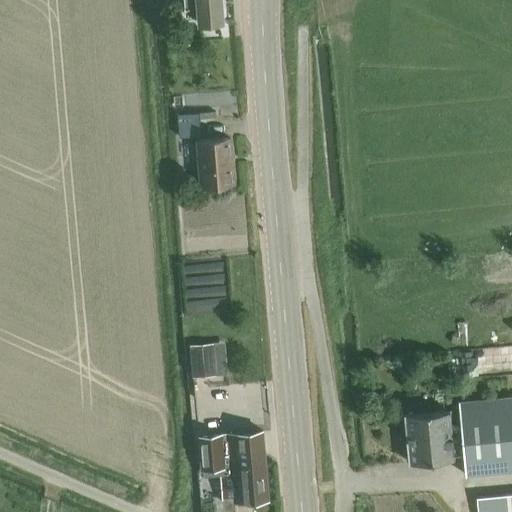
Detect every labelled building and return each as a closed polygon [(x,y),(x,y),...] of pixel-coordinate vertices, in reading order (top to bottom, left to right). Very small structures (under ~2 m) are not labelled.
[(183,0),(185,9),(194,9),(198,8),(200,24),(223,22),(221,0),(183,0)] [(179,138),(201,136),(200,118),(217,117),(216,112),(177,114),(179,138)] [(201,186),(235,183),(231,138),(198,141),(201,186)] [(224,344),(190,347),(193,381),(228,377),(224,344)] [(511,396),(459,402),(461,422),(452,423),(450,410),(404,414),(409,463),(454,459),(454,453),(464,452),(466,474),(511,469),(511,396)] [(269,500),(263,431),(228,434),(228,437),(221,438),(221,435),(199,437),(202,469),(219,468),(223,504),(269,500)] [(511,511),(511,493),(477,497),(478,511),(511,511)]
